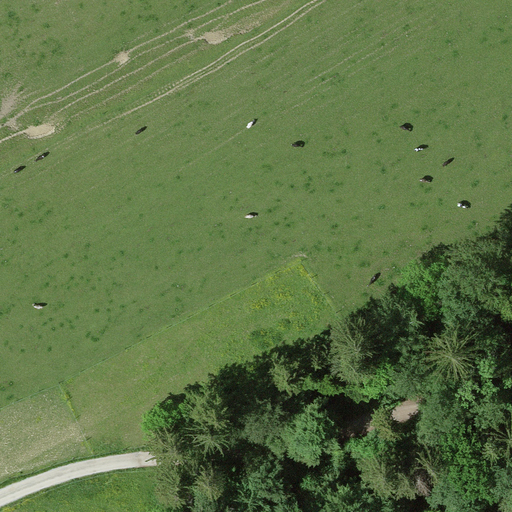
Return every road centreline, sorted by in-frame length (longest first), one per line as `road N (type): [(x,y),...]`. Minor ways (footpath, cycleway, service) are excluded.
road 1 (track): [(166,458),(287,445),(420,407),(511,416)]
road 2 (track): [(0,497),(85,466),(166,458)]
